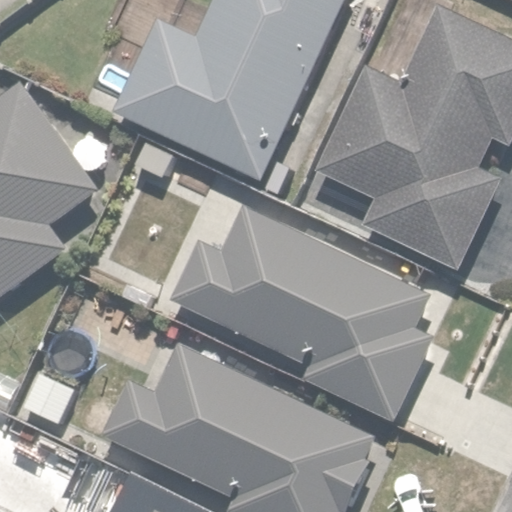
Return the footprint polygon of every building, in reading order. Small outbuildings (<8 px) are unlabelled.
[(280,185),(360,0),(226,0),(213,30),(168,10),(121,116),(280,185)] [(511,0),(466,0),(450,38),(511,66),(511,0)] [(0,304),(80,256),(64,231),(112,201),(35,78),(0,99),(0,304)] [(202,232),(172,300),(307,360),(300,378),(398,422),(437,334),(423,327),(441,287),(258,205),(239,248),(202,232)] [(353,511),(390,437),(191,339),(168,388),(142,376),(111,439),(259,511),(353,511)] [(236,511),(140,463),(115,511),(236,511)] [(28,511),(0,498),(0,511),(28,511)]
